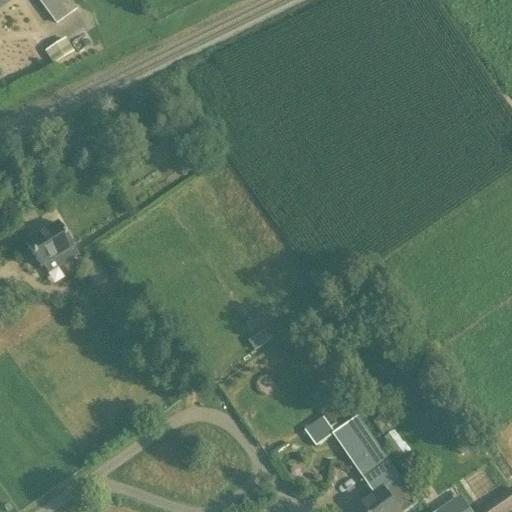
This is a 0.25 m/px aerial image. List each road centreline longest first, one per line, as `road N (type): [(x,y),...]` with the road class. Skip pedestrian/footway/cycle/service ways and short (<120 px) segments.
road 1 (unclassified): [(104,473),(173,420),(199,413),(232,425),(270,481)]
road 2 (unclassified): [(104,473),(182,511),(238,500),(270,481)]
